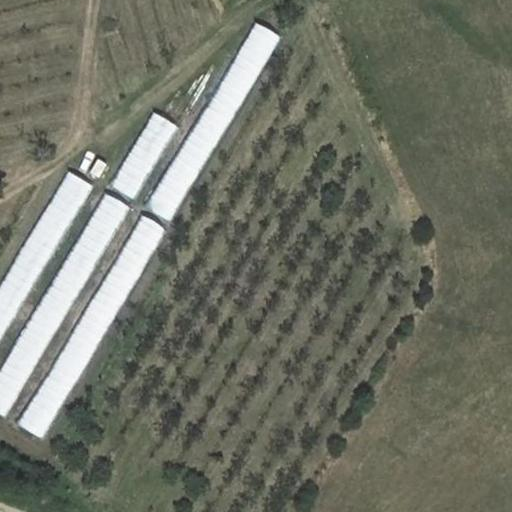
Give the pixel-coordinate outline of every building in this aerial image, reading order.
[(174,222),(277,35),(251,20),(148,207),(174,222)] [(112,187),(140,199),(176,122),(148,109),(112,187)] [(0,344),(90,181),(65,167),(0,283),(0,344)] [(0,411),(7,416),(130,203),(104,189),(0,368),(0,411)] [(20,425),(46,439),(163,223),(138,209),(20,425)]
